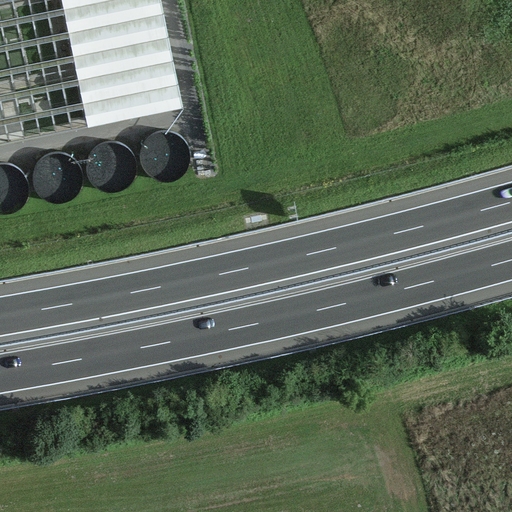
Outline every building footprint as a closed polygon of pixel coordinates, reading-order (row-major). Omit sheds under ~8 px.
[(163,0),(0,0),(0,135),(182,104),(163,0)] [(141,153),(143,164),(150,173),(160,178),(172,178),(182,173),(189,164),(191,153),(189,142),(182,133),(171,128),(160,129),(150,133),(143,142),(141,153)] [(87,167),(91,178),(99,186),(110,189),(121,188),(130,182),(136,172),(138,161),(134,150),(125,142),(115,138),(103,140),(94,146),(88,156),(87,167)] [(33,178),(37,189),(45,197),(56,200),(67,199),(77,193),(83,183),(84,172),(80,161),(72,153),(61,150),(50,151),(40,157),(34,167),(33,178)] [(0,209),(9,210),(19,206),(26,198),(29,187),(28,176),(21,167),(11,162),(0,161),(0,209)]
